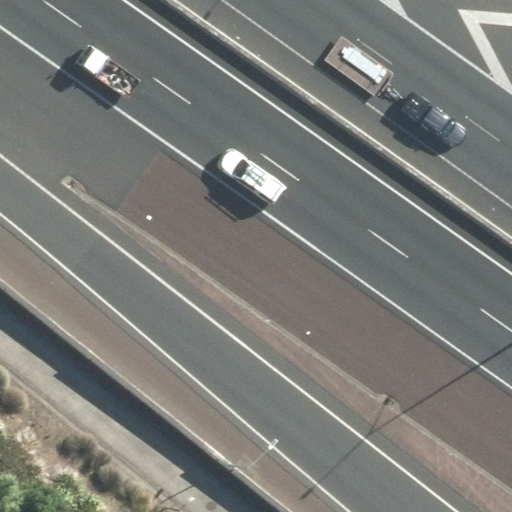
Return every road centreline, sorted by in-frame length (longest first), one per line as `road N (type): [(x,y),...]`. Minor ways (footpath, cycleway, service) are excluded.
road 1 (motorway): [(511,307),(87,0)]
road 2 (motorway): [(391,511),(0,186)]
road 3 (motorway): [(330,0),(511,129)]
